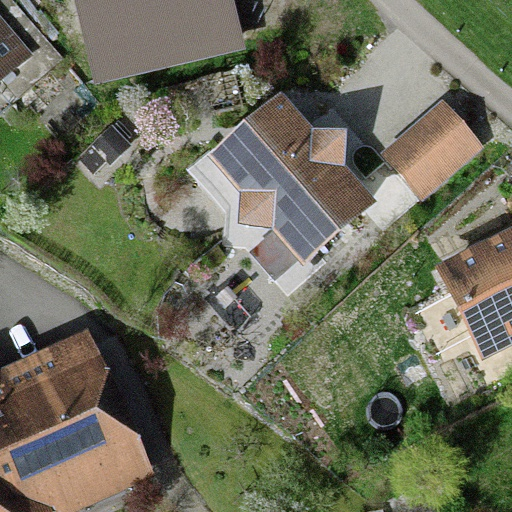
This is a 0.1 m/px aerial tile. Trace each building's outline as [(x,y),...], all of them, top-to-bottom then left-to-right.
[(0,0),(0,116),(63,62),(8,0),(0,0)] [(69,0),(76,54),(201,41),(196,0),(69,0)] [(390,155),(427,201),(485,153),(448,108),(390,155)] [(276,229),(305,260),(365,210),(336,177),(336,146),(305,143),(278,109),(221,164),(247,196),(247,227),(276,229)] [(511,243),(446,278),(485,353),(511,338),(511,243)] [(12,463),(33,510),(133,464),(102,399),(100,400),(79,355),(11,386),(41,450),(12,463)] [(41,450),(11,386),(0,391),(0,511),(27,511),(33,510),(12,463),(41,450)]
